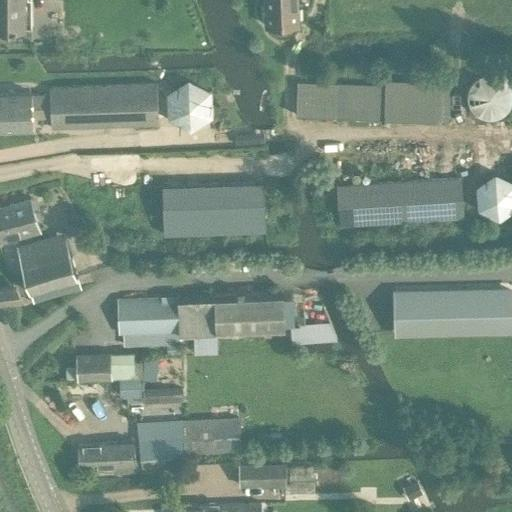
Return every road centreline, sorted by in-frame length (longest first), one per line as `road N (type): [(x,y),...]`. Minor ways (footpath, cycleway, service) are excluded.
road 1 (track): [(511,134),(289,132)]
road 2 (tertiary): [(56,511),(0,366)]
